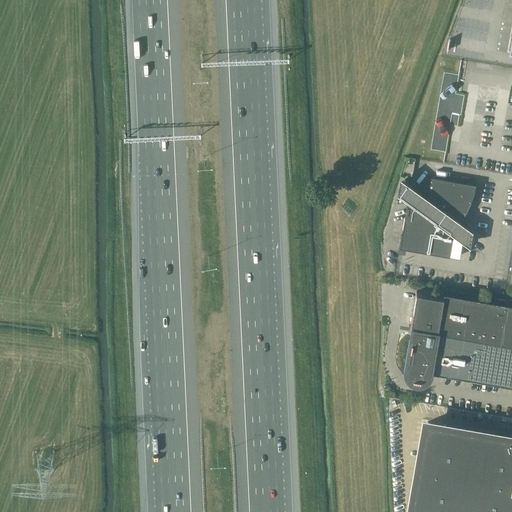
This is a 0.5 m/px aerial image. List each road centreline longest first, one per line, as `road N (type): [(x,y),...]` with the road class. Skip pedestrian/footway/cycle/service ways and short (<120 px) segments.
road 1 (motorway): [(267,511),(243,0)]
road 2 (motorway): [(150,0),(173,511)]
